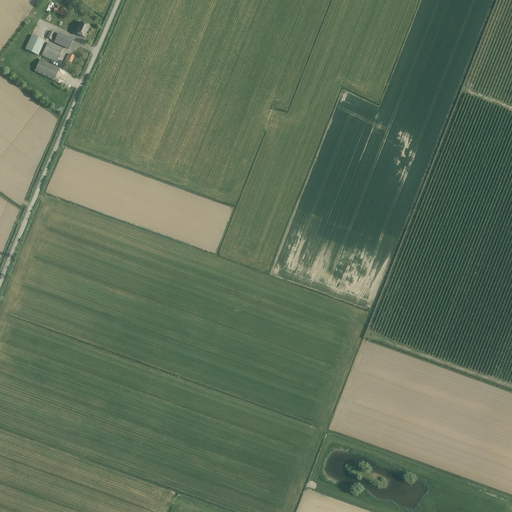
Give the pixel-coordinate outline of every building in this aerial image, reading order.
[(53,11),(66,18),(69,11),(56,5),(53,11)] [(84,23),(81,22),(75,33),(79,35),(85,38),(90,26),(84,23)] [(46,38),(53,41),(56,34),(50,31),(46,38)] [(73,40),(59,33),(54,42),(69,49),(73,40)] [(38,55),(45,40),(31,35),(25,50),(38,55)] [(63,50),(48,43),(41,56),(56,63),(63,50)] [(74,56),(69,54),(64,63),(70,65),(74,56)] [(60,69),(40,60),(35,72),(54,81),(60,69)]
